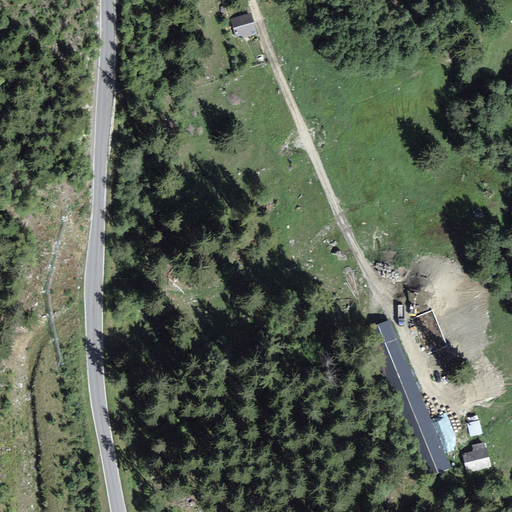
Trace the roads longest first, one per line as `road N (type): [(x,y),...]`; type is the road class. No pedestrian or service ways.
road 1 (tertiary): [(118,511),(93,337),(105,0)]
road 2 (track): [(254,0),(447,436)]
